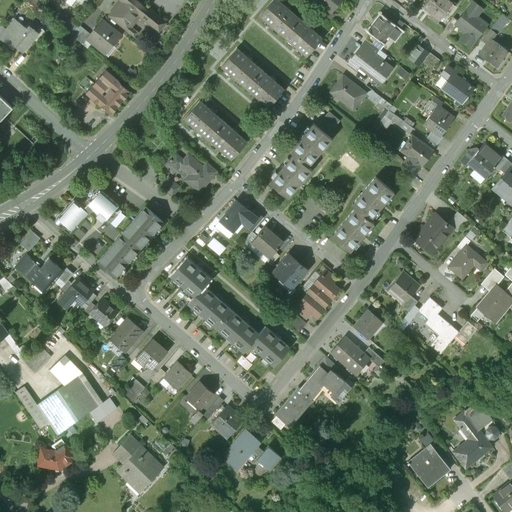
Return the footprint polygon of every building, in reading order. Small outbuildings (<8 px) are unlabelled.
[(137,0),(120,0),(121,1),(112,12),(129,26),(129,25),(130,26),(139,15),(159,31),(165,23),(137,0)] [(308,27),(289,10),(290,8),(286,5),(285,6),(277,0),(272,0),(259,16),(306,57),(322,39),(312,30),(313,29),(309,25),(308,27)] [(340,0),(315,0),(323,6),(330,12),(331,12),(340,0)] [(451,4),(446,0),(427,0),(422,7),(431,14),(428,16),(436,22),(445,11),(451,4)] [(457,21),(455,24),(456,24),(467,33),(461,41),(468,47),(485,26),(473,17),(480,8),(472,2),(457,21)] [(451,4),(445,11),(448,13),(454,6),(451,4)] [(330,12),(323,6),(319,11),(330,20),(334,15),(331,12),(330,12)] [(129,26),(112,12),(108,17),(133,37),(135,35),(128,29),(130,26),(129,25),(129,26)] [(380,16),(368,31),(371,33),(369,35),(369,36),(378,42),(379,42),(380,40),(382,42),(387,36),(394,27),(380,16)] [(453,18),(445,28),(449,32),(456,24),(455,24),(457,21),(453,18)] [(6,30),(0,37),(0,39),(7,45),(10,42),(22,52),(37,33),(29,27),(27,30),(14,19),(6,30)] [(90,35),(86,39),(104,54),(103,52),(110,44),(111,45),(119,35),(102,20),(90,35)] [(90,35),(78,25),(71,34),(82,44),(86,39),(90,35)] [(400,32),(394,27),(387,36),(392,41),(400,32)] [(495,34),(489,29),(483,38),(488,42),(489,42),(491,39),(495,34)] [(378,42),(369,36),(366,40),(375,46),(378,42)] [(491,39),(489,42),(488,42),(478,54),(486,61),(486,60),(493,65),(498,58),(500,59),(506,51),(491,39)] [(366,40),(362,45),(374,55),(378,49),(377,48),(375,46),(366,40)] [(428,52),(417,44),(407,58),(418,66),(428,52)] [(374,55),(362,45),(352,58),(353,58),(348,65),(355,70),(358,66),(372,77),(374,75),(382,81),(392,68),(374,55)] [(246,57),(236,49),(221,67),(268,108),(284,90),(274,81),(275,80),(271,76),(270,78),(250,61),(252,60),(247,56),(246,57)] [(66,60),(55,50),(41,67),(53,76),(57,71),(66,60)] [(26,55),(22,52),(12,63),(17,67),(26,55)] [(429,54),(422,63),(426,66),(428,74),(429,75),(439,61),(429,54)] [(77,68),(66,60),(57,71),(68,79),(77,68)] [(473,88),(455,74),(456,73),(446,66),(440,75),(447,80),(440,89),(454,100),(453,104),(457,107),(457,106),(461,104),(461,105),(473,88)] [(409,74),(401,68),(397,74),(405,80),(409,74)] [(118,81),(105,70),(85,93),(111,115),(112,114),(112,113),(128,93),(129,94),(130,92),(118,82),(118,81)] [(365,93),(342,76),(329,92),(352,110),(365,93)] [(382,98),(372,91),(367,98),(377,105),(382,98)] [(0,96),(0,120),(12,108),(0,96)] [(443,103),(434,96),(430,102),(436,107),(436,106),(439,108),(443,103)] [(199,101),(184,119),(231,160),(246,142),(237,134),(238,132),(234,128),(232,130),(213,113),(215,112),(210,108),(209,110),(199,101)] [(511,102),(502,117),(511,123),(511,102)] [(439,108),(436,106),(436,107),(425,122),(433,129),(432,131),(440,137),(441,135),(453,118),(439,108)] [(413,128),(388,111),(384,116),(409,134),(413,128)] [(328,112),(324,117),(333,124),(335,125),(339,121),(328,112)] [(381,114),(375,121),(379,124),(384,117),(381,114)] [(324,117),(316,126),(325,134),(333,124),(324,117)] [(303,135),(301,134),(298,138),(299,140),(290,151),(293,155),(307,166),(331,139),(325,134),(316,126),(313,124),(303,135)] [(440,137),(432,131),(427,138),(437,145),(443,137),(441,135),(440,137)] [(432,151),(411,136),(400,151),(408,157),(421,166),(432,151)] [(501,158),(484,143),(479,149),(467,164),(468,165),(474,170),(477,166),(487,175),(494,167),(501,158)] [(467,164),(479,149),(476,147),(467,149),(458,162),(465,167),(468,165),(467,164)] [(176,155),(171,160),(170,159),(169,161),(170,161),(169,163),(177,170),(180,166),(179,165),(183,161),(176,155)] [(211,174),(188,155),(183,161),(179,165),(180,166),(190,174),(184,180),(199,192),(207,183),(205,181),(211,174)] [(293,155),(283,166),(282,165),(278,169),(279,171),(270,182),(287,198),(311,170),(307,166),(293,155)] [(501,158),(494,167),(498,171),(499,170),(507,160),(502,156),(501,158)] [(421,166),(408,157),(402,165),(414,175),(421,166)] [(507,160),(499,170),(504,174),(509,167),(510,167),(511,165),(507,160)] [(504,174),(491,189),(500,196),(503,193),(511,199),(511,169),(510,167),(509,167),(504,174)] [(375,177),(352,205),(355,208),(370,220),(380,208),(381,210),(385,206),(383,204),(393,193),(375,177)] [(179,188),(168,178),(161,186),(172,196),(179,188)] [(97,187),(85,201),(92,208),(106,220),(114,210),(118,206),(97,187)] [(85,201),(81,198),(77,203),(87,212),(88,213),(92,208),(85,201)] [(73,199),(55,221),(69,233),(87,212),(77,203),(73,199)] [(251,213),(236,201),(220,221),(233,232),(241,222),(248,227),(256,217),(251,213)] [(118,206),(114,210),(118,214),(120,212),(122,210),(118,206)] [(145,206),(121,234),(138,250),(149,238),(150,239),(154,235),(152,234),(162,222),(145,206)] [(355,208),(332,235),(349,251),(359,239),(361,240),(365,236),(363,235),(373,223),(370,220),(355,208)] [(118,214),(114,210),(106,220),(110,224),(112,222),(118,214)] [(263,218),(253,210),(251,213),(256,217),(248,227),(252,231),(263,218)] [(457,211),(446,224),(452,228),(452,229),(456,233),(467,220),(457,211)] [(118,214),(112,222),(116,226),(123,218),(125,216),(120,212),(118,214)] [(446,224),(435,214),(414,239),(427,249),(431,244),(436,248),(452,229),(452,228),(446,224)] [(511,217),(501,230),(510,237),(511,234),(511,217)] [(256,235),(251,242),(260,250),(274,234),(264,226),(256,235)] [(30,229),(22,238),(32,247),(40,238),(30,229)] [(197,242),(206,245),(211,235),(202,231),(197,242)] [(256,235),(252,232),(243,242),(248,246),(251,242),(256,235)] [(138,250),(121,234),(96,261),(114,277),(124,265),(126,267),(129,263),(128,261),(138,250)] [(274,234),(260,250),(269,257),(269,258),(275,251),(283,242),(274,234)] [(465,237),(457,246),(461,250),(466,245),(470,241),(465,237)] [(32,247),(22,238),(19,242),(28,251),(32,247)] [(466,245),(461,250),(448,266),(462,278),(473,264),(480,270),(487,262),(466,245)] [(275,251),(269,258),(269,257),(265,261),(270,265),(279,255),(275,251)] [(63,270),(48,258),(40,267),(33,261),(33,260),(25,253),(14,266),(33,283),(33,282),(42,290),(47,285),(49,287),(57,277),(64,283),(67,280),(73,273),(66,267),(63,270)] [(288,254),(273,271),(291,287),(307,269),(288,254)] [(195,267),(186,258),(169,276),(193,297),(203,286),(209,279),(200,270),(201,269),(197,265),(195,267)] [(495,286),(494,287),(484,279),(480,283),(490,291),(477,306),(494,320),(508,303),(510,305),(511,302),(511,267),(510,266),(504,274),(511,280),(511,281),(503,292),(495,286)] [(494,267),(484,279),(494,287),(495,286),(504,276),(494,267)] [(321,274),(331,283),(332,283),(336,278),(326,269),(321,274)] [(419,284),(403,270),(386,291),(401,304),(404,301),(405,302),(410,296),(419,284)] [(331,283),(321,274),(314,283),(330,297),(338,288),(332,283),(331,283)] [(3,276),(0,278),(0,285),(3,291),(13,285),(3,276)] [(92,290),(78,278),(72,284),(64,293),(58,300),(66,307),(74,298),(80,304),(92,291),(92,290)] [(64,283),(59,289),(64,293),(72,284),(67,280),(64,283)] [(330,297),(314,283),(306,292),(307,293),(323,306),(330,297)] [(258,335),(203,286),(193,297),(187,304),(199,315),(198,316),(202,320),(203,318),(226,339),(225,340),(229,344),(231,342),(243,353),(249,345),(258,335)] [(92,291),(83,301),(87,305),(90,302),(96,295),(92,291)] [(307,293),(298,303),(300,304),(295,310),(304,318),(310,312),(315,316),(323,307),(323,306),(307,293)] [(410,296),(405,302),(404,301),(401,304),(401,305),(408,312),(414,305),(417,301),(410,296)] [(442,307),(429,297),(419,309),(417,311),(418,311),(427,319),(424,323),(440,336),(432,346),(440,353),(453,337),(459,330),(458,331),(437,313),(442,307)] [(117,312),(102,298),(95,306),(89,313),(90,313),(104,326),(117,312)] [(87,305),(82,312),(87,316),(90,313),(89,313),(95,306),(90,302),(87,305)] [(408,312),(397,325),(402,330),(418,311),(417,311),(419,309),(414,305),(408,312)] [(367,308),(363,313),(364,313),(353,326),(366,337),(380,320),(376,316),(367,308)] [(391,321),(380,311),(376,316),(380,320),(386,326),(391,321)] [(306,323),(296,315),(293,319),(303,328),(306,323)] [(127,318),(109,339),(124,352),(142,331),(127,318)] [(303,328),(293,319),(289,324),(299,332),(303,328)] [(477,328),(467,320),(459,330),(469,338),(477,328)] [(275,336),(265,327),(258,335),(249,345),(273,366),(288,348),(279,339),(280,338),(276,334),(275,336)] [(57,329),(39,345),(45,351),(62,334),(57,329)] [(26,358),(8,333),(3,337),(21,362),(22,361),(33,371),(49,355),(45,351),(39,345),(26,358)] [(363,353),(344,336),(330,352),(355,374),(369,358),(363,353)] [(151,339),(135,358),(143,364),(145,362),(152,369),(166,352),(151,339)] [(384,360),(368,347),(363,353),(369,358),(377,365),(378,367),(380,365),(381,366),(381,365),(381,364),(384,360)] [(297,386),(274,412),(276,414),(285,422),(288,425),(312,398),(310,397),(323,383),(333,392),(330,395),(337,401),(350,385),(333,371),(338,366),(324,354),(316,363),(318,365),(299,387),(297,386)] [(121,355),(111,367),(115,371),(126,359),(121,355)] [(78,374),(61,357),(49,369),(63,384),(78,374)] [(190,373),(176,361),(163,377),(176,388),(190,373)] [(381,366),(380,365),(378,367),(377,365),(373,370),(379,375),(384,369),(381,366)] [(160,368),(152,378),(156,382),(164,372),(160,368)] [(63,384),(36,403),(36,404),(28,410),(40,427),(49,421),(57,433),(88,411),(102,401),(81,372),(78,374),(63,384)] [(144,386),(135,379),(127,387),(136,395),(144,386)] [(213,393),(199,381),(186,396),(200,408),(213,393)] [(16,383),(11,386),(15,392),(20,388),(16,383)] [(20,388),(15,392),(28,410),(36,404),(36,403),(24,385),(20,388)] [(218,395),(211,404),(214,407),(215,409),(223,400),(218,395)] [(109,396),(102,401),(88,411),(97,420),(117,405),(109,396)] [(491,419),(477,401),(464,411),(478,429),(491,419)] [(211,404),(202,414),(206,417),(214,407),(211,404)] [(234,413),(225,406),(210,423),(217,429),(220,426),(229,434),(242,418),(235,412),(234,413)] [(202,414),(197,409),(189,419),(194,423),(202,414)] [(478,429),(464,411),(455,419),(460,426),(459,427),(460,429),(461,428),(470,439),(453,452),(465,467),(492,446),(478,429)] [(285,422),(276,414),(271,420),(280,428),(285,422)] [(491,419),(478,429),(489,443),(502,433),(491,419)] [(289,447),(265,426),(259,432),(263,435),(259,440),(260,441),(264,437),(284,453),(289,447)] [(424,426),(418,431),(422,435),(428,430),(424,426)] [(280,456),(267,445),(263,450),(257,445),(260,441),(259,440),(245,427),(225,451),(229,455),(225,460),(236,469),(253,449),(259,454),(256,458),(258,457),(269,467),(268,468),(269,469),(280,456)] [(140,443),(129,433),(119,443),(130,453),(140,443)] [(443,450),(430,434),(424,438),(429,444),(430,444),(438,454),(443,450)] [(64,442),(54,449),(41,447),(38,463),(58,466),(65,461),(66,463),(71,459),(70,457),(73,455),(64,442)] [(130,453),(119,443),(112,451),(122,461),(130,453)] [(160,463),(140,443),(130,453),(122,461),(116,467),(127,478),(130,476),(142,487),(145,484),(146,485),(148,483),(147,482),(156,472),(154,470),(160,463)] [(438,454),(430,444),(429,444),(407,462),(427,487),(450,469),(438,454)] [(511,475),(511,461),(502,469),(509,478),(511,475)] [(511,478),(492,495),(503,509),(511,501),(511,478)]
